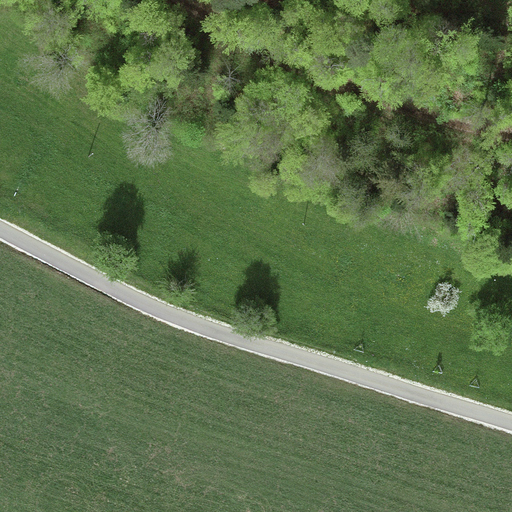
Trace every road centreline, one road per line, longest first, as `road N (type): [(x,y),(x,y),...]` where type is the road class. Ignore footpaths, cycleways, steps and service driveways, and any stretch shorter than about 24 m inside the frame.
road 1 (track): [(511,421),(152,309),(0,226)]
road 2 (track): [(175,0),(279,61),(438,120),(511,138)]
